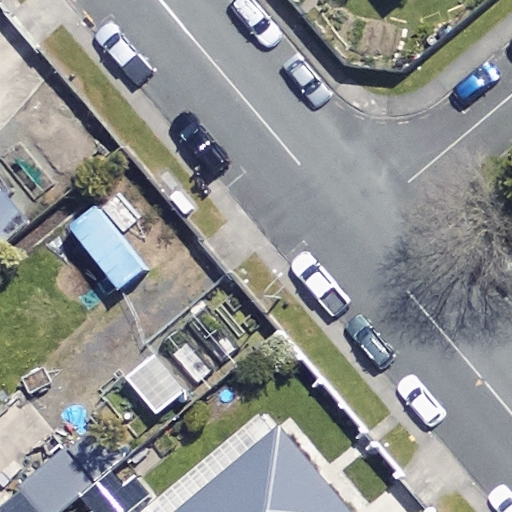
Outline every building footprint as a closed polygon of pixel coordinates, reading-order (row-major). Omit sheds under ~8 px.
[(3,198),(0,200),(0,250),(27,229),(3,198)] [(105,211),(80,231),(127,292),(153,272),(105,211)] [(195,393),(162,354),(131,380),(163,419),(195,393)] [(352,511),(286,436),(198,511),(352,511)] [(67,511),(121,473),(96,439),(27,490),(42,511),(67,511)]
